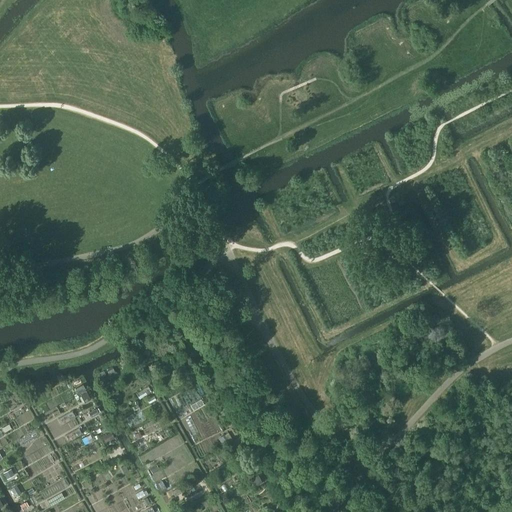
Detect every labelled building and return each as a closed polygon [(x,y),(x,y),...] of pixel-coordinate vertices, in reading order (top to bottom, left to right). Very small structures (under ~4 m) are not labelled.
[(181,342),(176,345),(181,352),(186,349),(181,342)] [(194,363),(188,367),(191,373),(197,370),(194,363)] [(110,367),(106,369),(111,378),(115,375),(110,367)] [(197,370),(192,373),(197,381),(201,378),(203,377),(205,376),(201,370),(198,372),(197,370)] [(83,385),(76,389),(78,393),(85,389),(83,385)] [(87,392),(81,395),(81,396),(84,402),(85,403),(91,399),(87,392)] [(113,392),(108,394),(112,401),(117,398),(113,392)] [(96,409),(89,413),(91,417),(99,413),(98,412),(96,409)] [(111,432),(103,436),(106,442),(114,438),(111,432)] [(224,434),(219,438),(223,444),(228,440),(224,434)] [(157,465),(151,468),(153,473),(160,469),(157,465)] [(11,469),(4,473),(6,478),(13,474),(11,469)] [(259,475),(254,478),(258,485),(263,482),(259,475)] [(16,485),(11,488),(15,495),(21,492),(16,485)] [(178,487),(172,491),(175,496),(182,492),(178,487)]
